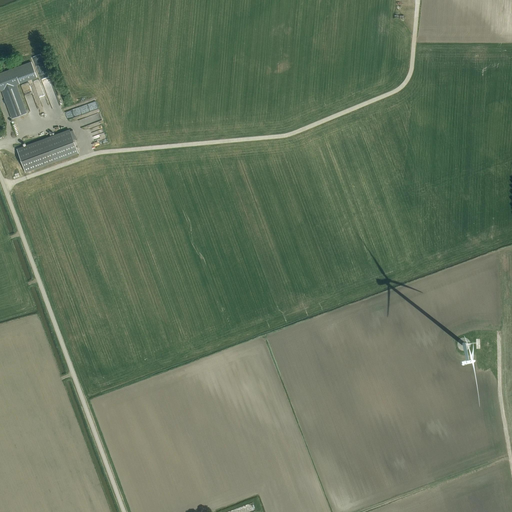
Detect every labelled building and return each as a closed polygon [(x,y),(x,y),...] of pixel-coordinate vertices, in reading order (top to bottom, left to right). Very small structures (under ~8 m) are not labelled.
[(0,88),(1,90),(2,90),(12,118),(26,113),(16,84),(37,77),(31,62),(0,73),(0,88)] [(55,91),(59,90),(50,63),(40,67),(46,84),(49,84),(47,79),(51,78),(55,91)] [(46,86),(41,87),(45,105),(50,104),(46,86)] [(30,94),(35,110),(41,107),(36,92),(30,94)] [(81,118),(83,125),(86,124),(85,119),(91,118),(91,115),(81,118)] [(70,130),(17,149),(25,172),(78,152),(70,130)]
